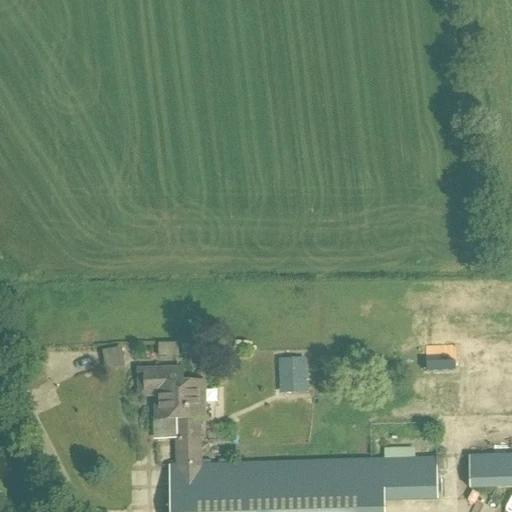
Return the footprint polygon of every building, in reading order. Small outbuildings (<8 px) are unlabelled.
[(179,346),(158,346),(158,359),(179,358),(179,346)] [(240,356),(241,367),(263,366),(262,355),(240,356)] [(314,394),(314,358),(289,359),(289,394),(314,394)] [(427,373),(454,372),(454,363),(426,364),(427,373)] [(396,460),(236,465),(200,466),(200,458),(199,420),(203,420),(204,403),(205,403),(204,383),(183,384),(182,370),(139,371),(139,397),(155,397),(156,422),(175,421),(176,467),(170,467),(171,511),(383,511),(384,502),(436,500),(435,459),(422,459),(396,460)] [(469,458),(470,490),(511,488),(511,456),(489,458),(469,458)]
